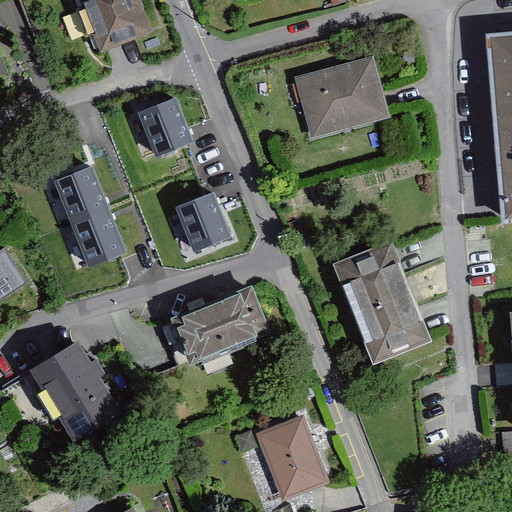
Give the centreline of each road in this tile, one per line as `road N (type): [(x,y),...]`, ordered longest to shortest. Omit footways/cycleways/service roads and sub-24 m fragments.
road 1 (residential): [(283,258),(82,306),(0,346)]
road 2 (residential): [(283,258),(386,511)]
road 3 (residential): [(204,60),(433,0)]
road 4 (residential): [(204,60),(283,258)]
road 5 (residential): [(0,116),(204,60)]
